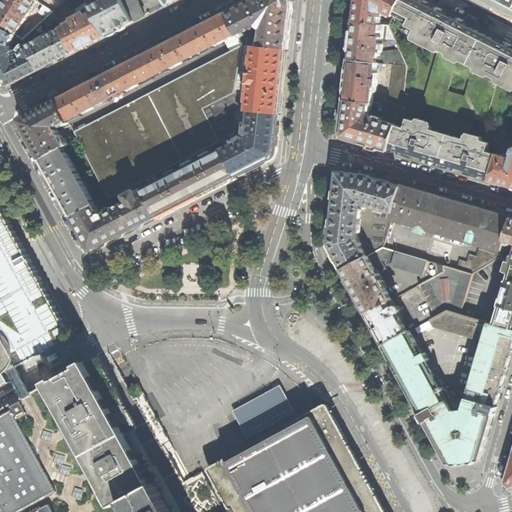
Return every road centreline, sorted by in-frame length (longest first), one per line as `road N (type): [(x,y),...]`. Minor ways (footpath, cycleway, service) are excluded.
road 1 (residential): [(304,146),(285,288),(401,507)]
road 2 (residential): [(0,134),(98,325),(93,342),(0,393)]
road 3 (residential): [(220,0),(0,111)]
road 4 (residential): [(304,146),(511,203)]
road 5 (residential): [(321,0),(304,146)]
